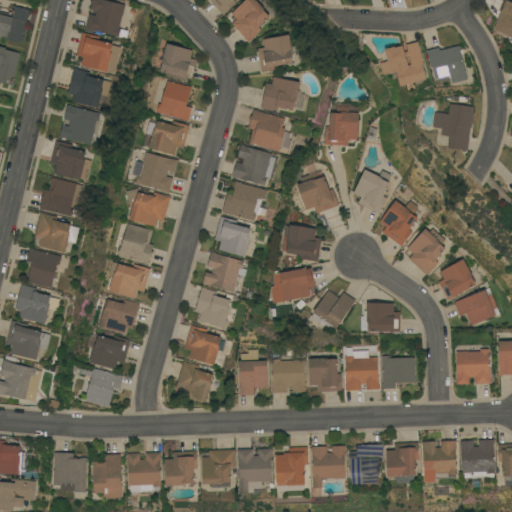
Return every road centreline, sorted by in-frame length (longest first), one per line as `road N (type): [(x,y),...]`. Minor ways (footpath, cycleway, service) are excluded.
road 1 (residential): [(0,419),(146,427),(511,414)]
road 2 (residential): [(226,64),(227,95),(146,382),(146,427)]
road 3 (residential): [(57,0),(0,243)]
road 4 (residential): [(355,258),(406,295),(426,323),(434,416)]
road 5 (residential): [(456,7),(484,45),(497,90),(496,132),(476,177)]
